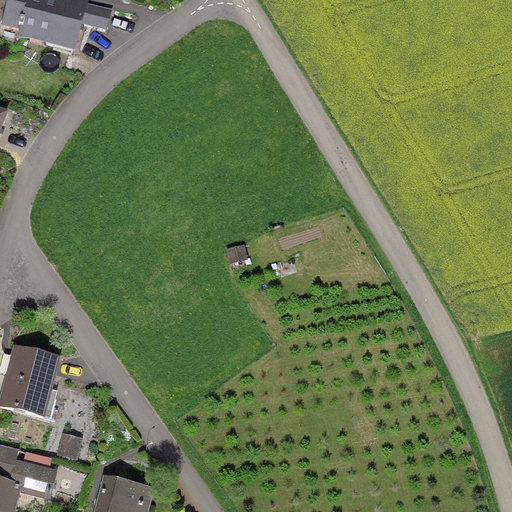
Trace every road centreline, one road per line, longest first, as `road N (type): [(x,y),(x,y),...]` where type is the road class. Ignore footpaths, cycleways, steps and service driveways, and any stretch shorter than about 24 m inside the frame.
road 1 (tertiary): [(511,506),(477,396),(438,321),(242,0)]
road 2 (residential): [(212,0),(118,63),(69,114),(38,159),(4,262)]
road 3 (residential): [(211,511),(57,290),(32,269),(4,262)]
